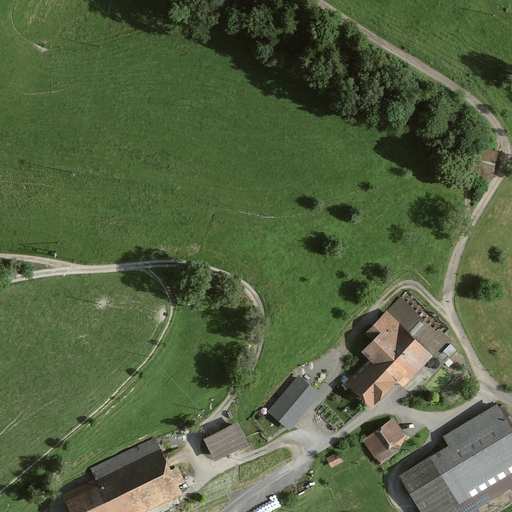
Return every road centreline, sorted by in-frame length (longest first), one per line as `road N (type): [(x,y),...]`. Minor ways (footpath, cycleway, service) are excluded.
road 1 (track): [(393,408),(438,420),(481,398),(487,385),(451,307),(451,279),(510,156),(492,118),(465,95),(305,0)]
road 2 (track): [(320,447),(290,438),(222,465),(197,452),(198,436),(240,385),(257,349),(260,310),(239,281),(169,265),(0,283)]
